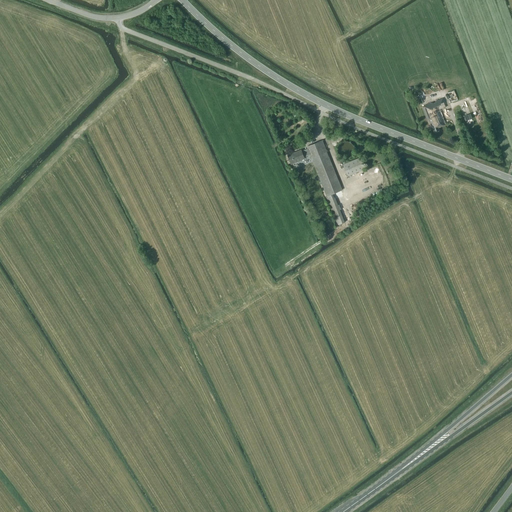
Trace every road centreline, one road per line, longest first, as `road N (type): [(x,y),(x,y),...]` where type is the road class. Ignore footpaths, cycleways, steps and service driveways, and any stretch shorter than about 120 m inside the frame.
road 1 (secondary): [(511,179),(307,96),(182,0)]
road 2 (primary): [(511,375),(381,484)]
road 3 (primary): [(381,484),(511,392)]
road 4 (unclassified): [(118,17),(123,28),(253,79)]
